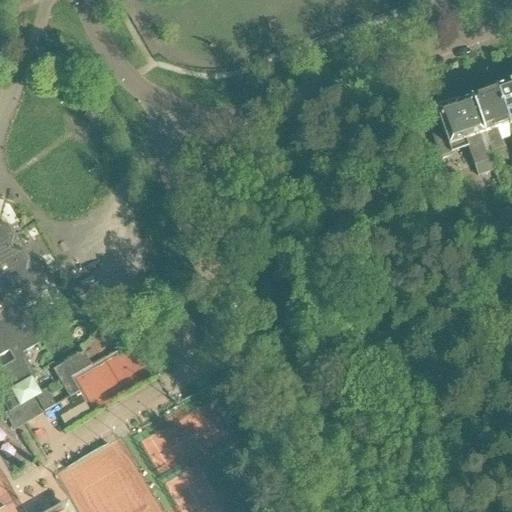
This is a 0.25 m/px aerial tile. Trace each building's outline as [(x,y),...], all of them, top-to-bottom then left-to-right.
[(511,83),(493,91),(494,92),(495,92),(511,139),(511,138),(511,83)] [(469,101),(469,102),(489,158),(491,157),(491,155),(505,150),(502,142),(511,139),(495,92),(494,92),(475,99),(475,98),(469,101)] [(489,158),(469,102),(455,107),(455,106),(451,108),(450,103),(437,108),(438,112),(434,114),(436,117),(425,121),(439,160),(450,156),(448,149),(464,143),(473,168),(474,168),(478,179),(494,174),(489,158)] [(511,226),(507,211),(497,214),(502,229),(511,226)] [(0,397),(3,399),(6,397),(14,411),(5,416),(14,432),(43,415),(34,399),(40,396),(32,381),(34,376),(22,355),(38,346),(39,340),(22,309),(37,301),(40,288),(35,279),(25,277),(23,273),(26,263),(21,254),(11,252),(9,249),(11,238),(6,230),(0,227),(0,397)] [(52,372),(68,400),(78,395),(70,381),(91,369),(83,355),(52,372)]
